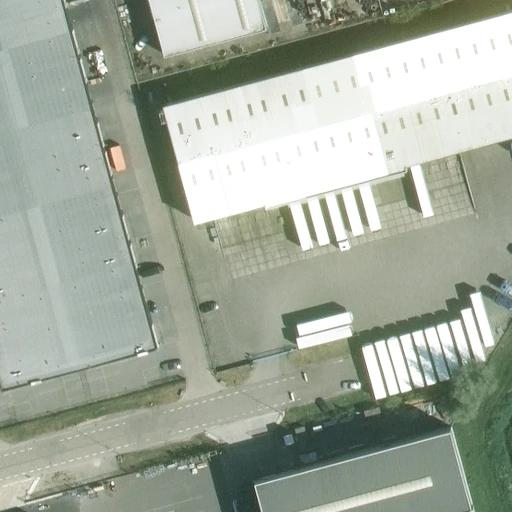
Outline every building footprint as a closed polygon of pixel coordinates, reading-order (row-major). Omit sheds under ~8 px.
[(0,0),(0,381),(2,389),(158,346),(64,0),(0,0)] [(265,27),(258,0),(148,0),(152,16),(154,16),(165,54),(265,27)] [(391,0),(379,0),(353,9),(356,18),(393,6),(391,0)] [(195,220),(511,134),(511,9),(163,104),(195,220)] [(113,42),(109,30),(96,35),(101,47),(113,42)] [(121,74),(107,77),(119,116),(132,112),(121,74)] [(449,427),(255,479),(264,511),(475,511),(473,504),(452,426),(449,427)]
